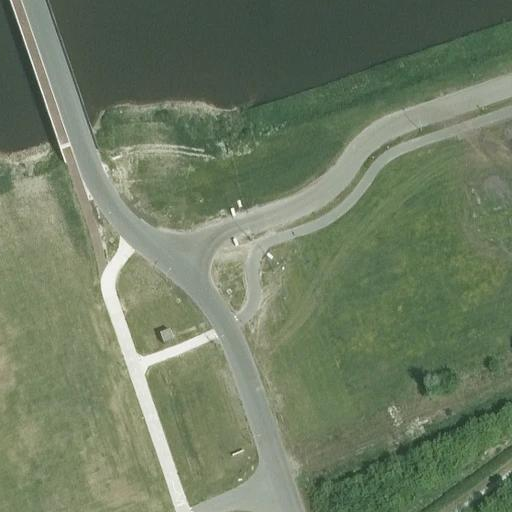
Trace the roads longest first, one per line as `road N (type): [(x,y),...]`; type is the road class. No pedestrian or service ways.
road 1 (residential): [(511,83),(393,124),(360,145),(329,187),(287,212),(201,243),(179,266)]
road 2 (tertiary): [(179,266),(136,235),(100,193),(31,0)]
road 3 (tertiary): [(179,266),(227,328),(275,477)]
